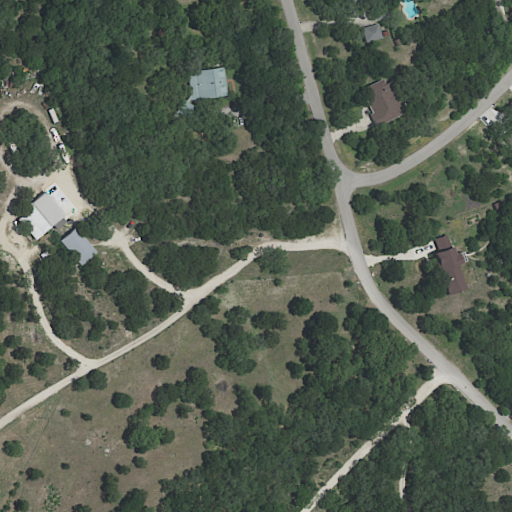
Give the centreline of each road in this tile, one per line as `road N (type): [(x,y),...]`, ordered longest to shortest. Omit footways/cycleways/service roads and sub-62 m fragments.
road 1 (residential): [(290,0),(373,282),(445,370),(511,429)]
road 2 (residential): [(511,85),(399,173),(343,185)]
